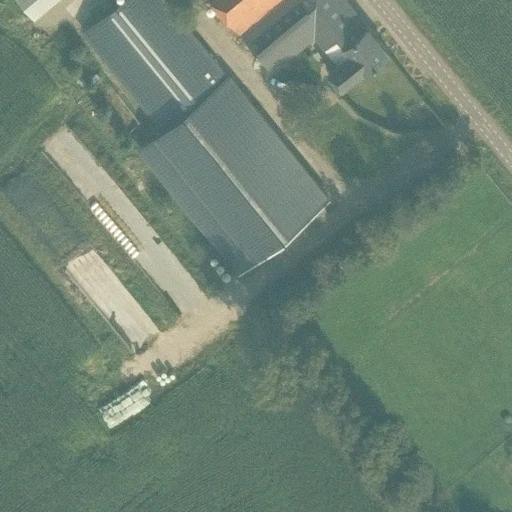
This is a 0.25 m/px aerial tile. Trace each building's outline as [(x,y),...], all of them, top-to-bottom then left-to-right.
[(12,0),(29,19),(50,0),(12,0)] [(119,0),(82,31),(95,47),(162,129),(227,76),(164,0),(119,0)] [(212,0),(270,69),(299,46),(302,49),(313,39),(335,65),(326,72),(342,92),(373,66),(389,54),(345,0),(212,0)] [(328,200),(227,76),(162,129),(139,148),(240,272),(328,200)] [(511,420),(507,418),(503,421),(504,425),(508,427),(511,425),(511,420)]
